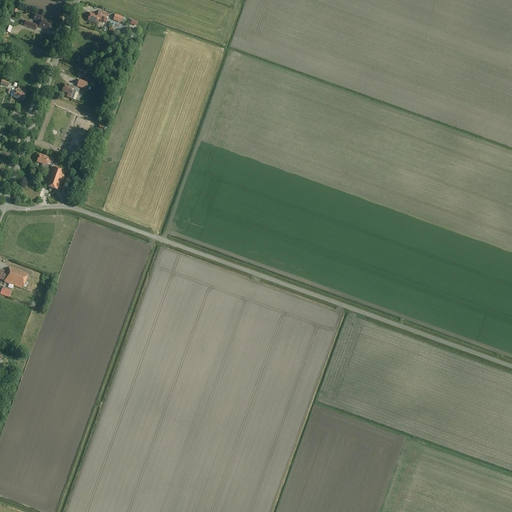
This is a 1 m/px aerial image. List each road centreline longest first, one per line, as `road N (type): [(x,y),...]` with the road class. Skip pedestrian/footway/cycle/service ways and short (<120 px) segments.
road 1 (unclassified): [(511,366),(72,207),(4,204)]
road 2 (tertiary): [(4,204),(77,0)]
